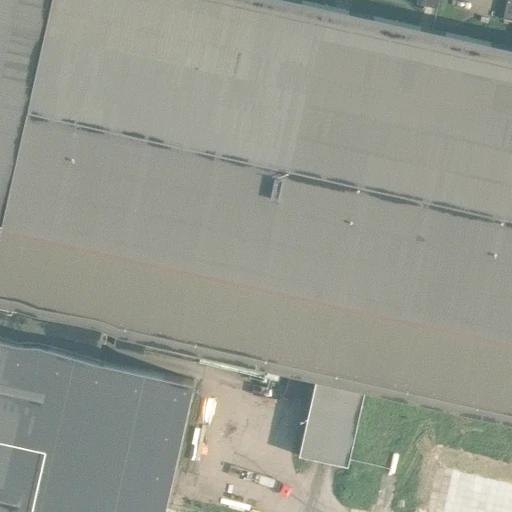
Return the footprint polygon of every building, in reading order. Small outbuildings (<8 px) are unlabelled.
[(0,0),(0,303),(32,311),(38,312),(60,317),(88,323),(103,326),(117,330),(113,346),(141,352),(144,339),(145,336),(316,374),(298,455),(347,466),(365,385),(445,403),(449,404),(511,418),(511,47),(300,0),(0,0)] [(416,0),(415,4),(439,9),(441,0),(416,0)] [(511,0),(505,0),(501,18),(511,20),(511,0)] [(0,511),(162,511),(192,379),(102,359),(0,336),(0,511)] [(511,511),(511,485),(453,472),(443,511),(511,511)]
